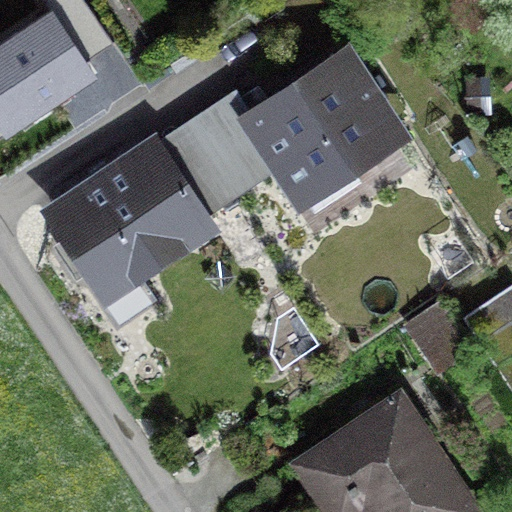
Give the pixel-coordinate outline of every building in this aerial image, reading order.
[(95,80),(50,12),(0,44),(0,130),(6,139),(95,80)] [(200,124),(246,198),(277,178),(302,217),(415,146),(353,49),(252,112),(243,97),(200,124)] [(246,198),(200,124),(162,147),(159,143),(46,214),(108,312),(226,238),(213,218),(246,198)] [(511,286),(464,318),(511,390),(511,286)] [(467,338),(439,297),(406,319),(435,360),(467,338)] [(476,511),(402,399),(290,472),(316,511),(476,511)]
